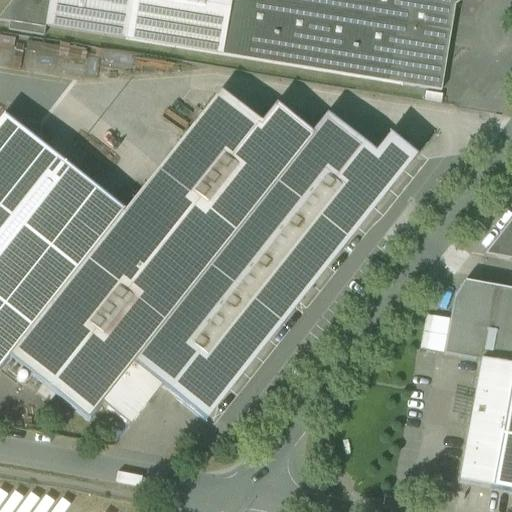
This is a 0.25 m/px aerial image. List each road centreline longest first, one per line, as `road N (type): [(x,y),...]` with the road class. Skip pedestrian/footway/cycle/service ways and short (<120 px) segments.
road 1 (residential): [(234,494),(511,143)]
road 2 (residential): [(234,494),(0,451)]
